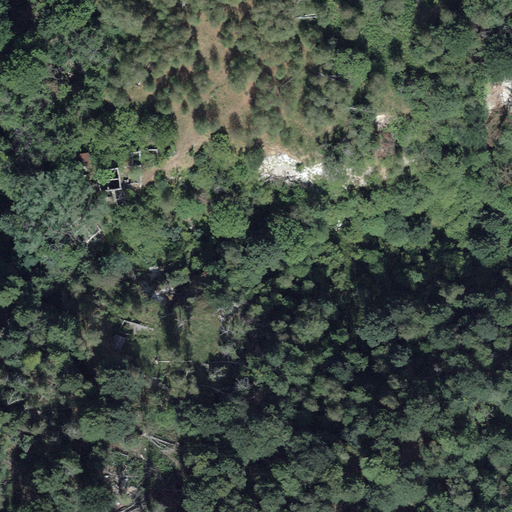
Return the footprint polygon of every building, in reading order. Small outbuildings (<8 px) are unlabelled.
[(173,144),(164,147),(168,158),(176,155),(173,144)] [(157,149),(140,150),(141,153),(124,154),(124,168),(141,167),(158,160),(157,149)] [(89,153),(78,154),(79,168),(90,167),(89,153)] [(116,168),(97,171),(101,193),(120,189),(116,168)] [(152,329),(123,321),(120,331),(149,340),(152,329)] [(126,339),(115,335),(112,345),(122,349),(126,339)] [(117,481),(126,486),(130,479),(121,473),(117,481)]
